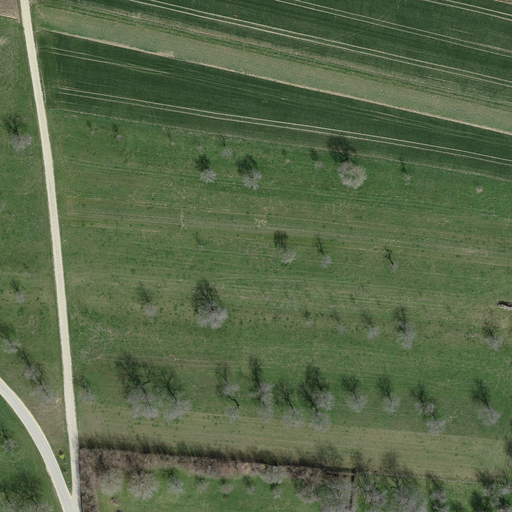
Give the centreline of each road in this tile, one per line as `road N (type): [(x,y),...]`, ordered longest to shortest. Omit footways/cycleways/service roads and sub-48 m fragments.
road 1 (track): [(74,511),(44,136),(22,0)]
road 2 (unclassified): [(67,511),(24,415),(0,385)]
